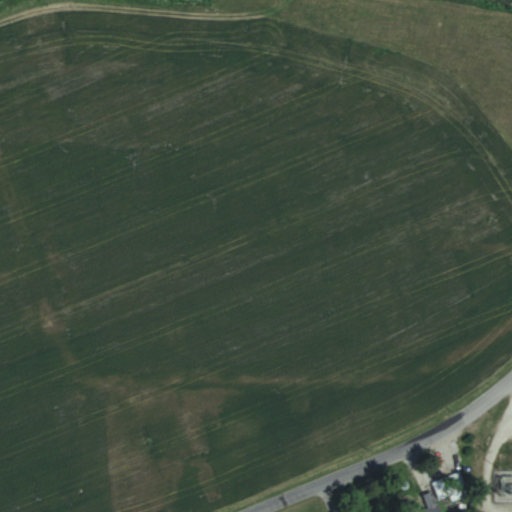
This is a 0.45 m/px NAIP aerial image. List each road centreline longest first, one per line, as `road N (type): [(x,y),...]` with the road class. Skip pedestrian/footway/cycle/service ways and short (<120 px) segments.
road 1 (residential): [(0,365),(83,377),(377,372),(471,344),(511,313)]
road 2 (residential): [(249,511),(414,441)]
